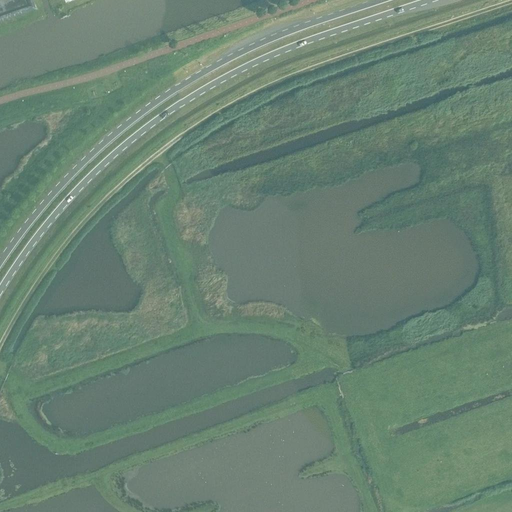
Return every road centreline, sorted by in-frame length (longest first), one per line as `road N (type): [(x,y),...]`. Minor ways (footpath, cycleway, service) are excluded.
road 1 (track): [(0,345),(91,215),(195,126),(286,79),(511,2)]
road 2 (primary): [(0,291),(93,172),(176,106),(280,50),(429,0)]
road 3 (primary): [(378,0),(274,37),(166,95),(54,190),(0,262)]
road 4 (track): [(370,420),(346,372),(284,331),(201,331),(57,384)]
road 5 (track): [(201,331),(170,234),(175,184),(157,155)]
